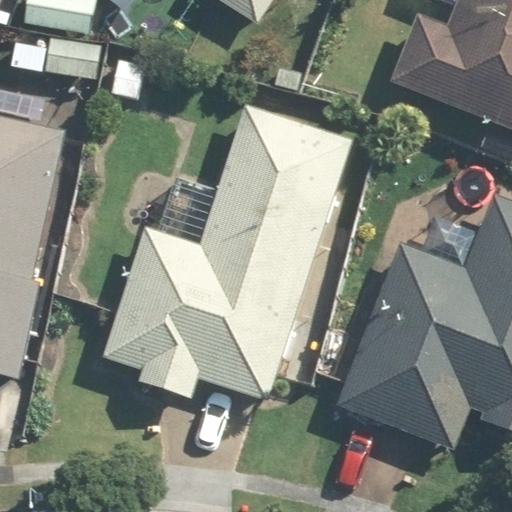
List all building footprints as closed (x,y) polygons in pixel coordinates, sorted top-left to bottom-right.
[(98,0),(29,0),(26,29),(95,36),(98,0)] [(106,0),(135,23),(152,0),(106,0)] [(214,0),(259,30),(278,0),(214,0)] [(511,136),(511,0),(431,0),(395,89),(511,136)] [(103,48),(48,45),(47,80),(102,82),(103,48)] [(140,389),(193,406),(200,382),(273,405),(354,144),(247,110),(205,246),(147,228),(108,354),(147,366),(140,389)] [(0,377),(28,382),(64,129),(0,120),(0,377)] [(467,272),(404,248),(343,413),(458,456),(471,420),(511,434),(511,208),(493,201),(467,272)]
